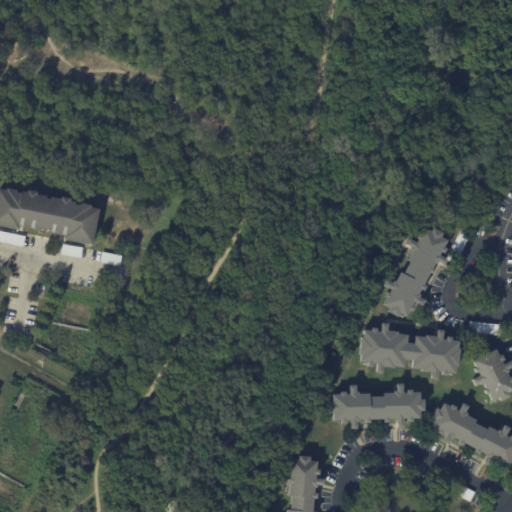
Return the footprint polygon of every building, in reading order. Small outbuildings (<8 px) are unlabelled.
[(15,190),(14,192),(20,193),(20,191),(25,192),(26,190),(36,192),(35,194),(45,196),(45,199),(49,199),(50,197),(59,199),(60,197),(70,199),(69,201),(74,202),(74,204),(80,205),(80,203),(90,205),(89,208),(98,209),(91,245),(62,239),(63,236),(46,233),(46,230),(36,228),(36,230),(17,227),(17,230),(0,226),(0,189),(4,190),(4,188),(15,190)] [(443,263),(442,266),(436,263),(435,265),(433,264),(431,268),(433,270),(431,275),(428,273),(422,285),(425,287),(422,291),(419,290),(416,295),(418,296),(417,298),(423,301),(419,307),(412,303),(411,306),(413,307),(410,312),(407,311),(404,317),(398,314),(396,318),(386,312),(388,309),(382,305),(386,298),(383,297),(386,293),(388,294),(390,290),(382,286),(384,281),(391,284),(392,282),(394,282),(399,273),(402,275),(408,262),(406,261),(411,251),(409,250),(410,248),(404,245),(407,239),(415,244),(417,240),(414,239),(417,234),(419,235),(423,228),(430,232),(431,228),(441,234),(439,238),(446,241),(442,248),(444,249),(442,254),(439,252),(438,256),(445,260),(443,263)] [(24,236),(22,246),(0,241),(0,231),(25,236),(24,236)] [(460,231),(468,236),(453,262),(445,258),(460,231)] [(82,247),(80,258),(60,254),(62,244),(82,247)] [(119,267),(99,263),(101,252),(121,256),(119,267)] [(468,321),(499,326),(498,335),(466,331),(468,321)] [(386,332),(395,333),(395,335),(405,336),(404,344),(412,345),(412,337),(422,339),(423,337),(433,338),(434,331),(441,332),(440,340),(443,341),(444,338),(449,339),(448,342),(456,343),(455,350),(457,350),(455,368),(453,367),(452,375),(445,374),(444,377),(439,377),(439,373),(435,372),(434,381),(428,381),(429,374),(419,373),(419,371),(409,370),(410,362),(402,361),(401,369),(391,368),(391,369),(380,368),(380,375),(373,374),(374,365),(370,364),(370,369),(365,368),(365,364),(358,363),(358,356),(357,356),(359,338),(360,339),(361,331),(369,332),(370,329),(375,329),(374,332),(378,333),(379,324),(385,325),(385,332),(386,332)] [(510,366),(511,367),(505,370),(506,372),(504,373),(507,378),(510,377),(511,382),(509,383),(511,390),(506,393),(507,397),(498,402),(496,398),(489,401),(486,395),(484,396),(482,391),(484,389),(482,384),(480,385),(478,383),(472,386),(470,380),(477,376),(476,373),(474,374),(471,369),(474,368),(470,361),(477,358),(475,354),(485,349),(487,353),(493,350),(496,357),(499,355),(502,360),(499,362),(500,365),(508,361),(510,366)] [(398,428),(396,428),(396,422),(393,422),(393,419),(388,420),(388,424),(382,424),(382,420),(369,420),(369,424),(364,424),(364,421),(358,421),(358,423),(355,423),(355,430),(349,430),(349,421),(345,421),(345,425),(340,425),(340,421),(332,422),(331,414),(327,414),(327,403),(331,403),(331,395),(339,395),(339,393),(344,393),(344,395),(348,395),(348,386),(354,386),(354,393),(357,393),(357,395),(372,394),(372,398),(382,398),(382,394),(392,394),(392,392),(395,392),(395,385),(401,385),(402,393),(405,393),(405,391),(411,391),(411,393),(419,393),(419,400),(423,400),(423,412),(419,412),(419,419),(411,419),(411,422),(406,423),(406,419),(403,419),(403,428),(398,428)] [(483,464),(486,458),(483,457),(484,455),(479,453),(477,455),(473,453),(475,450),(462,443),(461,446),(457,444),(458,441),(453,438),(452,441),(449,439),(446,445),(441,442),(445,434),(442,432),(440,436),(436,433),(437,430),(430,427),(434,420),(430,418),(435,408),(439,410),(442,403),(449,407),(450,405),(455,407),(454,410),(457,411),(461,404),(467,407),(464,413),(466,414),(465,416),(474,421),(473,423),(485,430),(486,427),(496,432),(497,430),(499,432),(502,426),(508,429),(504,436),(507,438),(509,436),(511,438),(511,462),(510,461),(507,467),(500,464),(499,466),(494,464),(496,461),(492,459),(488,467),(483,464)] [(320,484),(320,487),(314,487),(313,490),(311,490),(311,495),(314,495),(314,501),(310,500),(309,511),(286,511),(287,497),(284,497),(285,487),(284,487),(284,484),(277,483),(278,477),(286,478),(287,474),(285,474),(285,468),(287,468),(288,461),(295,462),(296,457),(307,458),(306,463),(314,463),(313,471),(316,471),(316,477),(312,476),(312,480),(321,481),(320,484)] [(468,501),(447,490),(451,481),(473,491),(468,501)]
